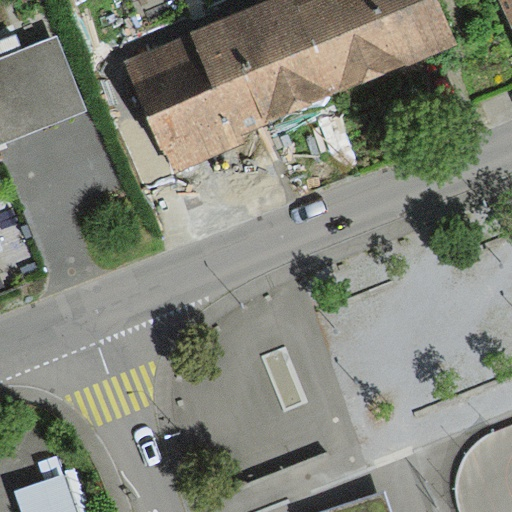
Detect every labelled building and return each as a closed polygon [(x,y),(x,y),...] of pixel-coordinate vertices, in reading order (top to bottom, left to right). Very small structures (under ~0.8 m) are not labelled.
[(458,41),(439,0),(254,0),(118,58),(170,179),(250,145),(244,132),(458,41)] [(511,0),(501,0),(511,23),(511,0)] [(59,35),(0,58),(0,144),(89,108),(59,35)] [(47,480),(16,492),(23,511),(77,511),(58,458),(41,464),(47,480)] [(384,511),(378,494),(323,511),(384,511)]
